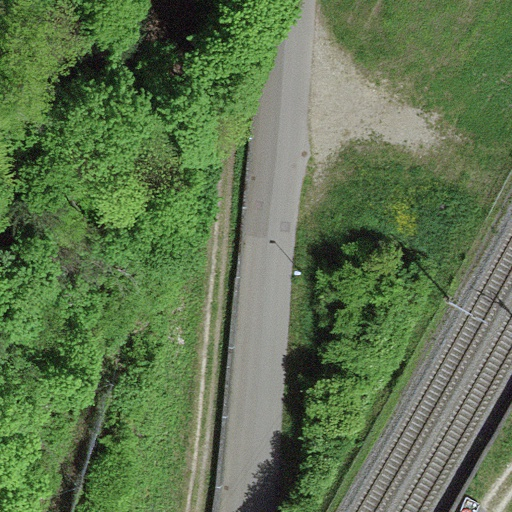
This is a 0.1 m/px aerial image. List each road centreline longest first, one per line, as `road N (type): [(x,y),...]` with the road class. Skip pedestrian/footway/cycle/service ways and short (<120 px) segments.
road 1 (residential): [(237,511),(295,0)]
road 2 (track): [(194,511),(234,159),(292,35)]
